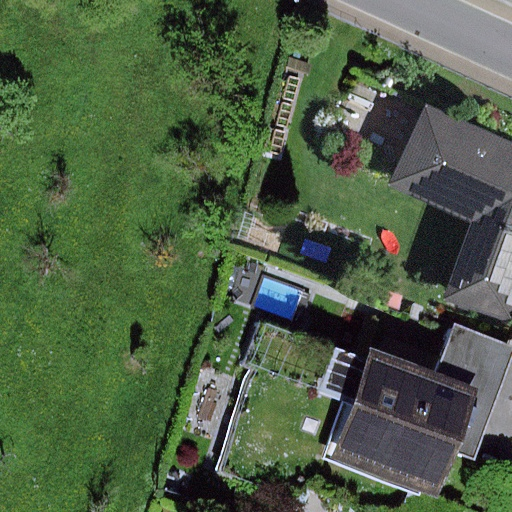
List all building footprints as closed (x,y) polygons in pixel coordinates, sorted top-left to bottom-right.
[(511,222),(484,294),(511,304),(511,129),(449,105),(419,182),(511,217),(511,222)] [(325,391),(342,346),(269,320),(253,365),(237,359),(202,461),(317,501),(331,456),(351,400),(325,391)] [(511,341),(460,322),(443,369),(485,385),(461,449),(483,457),(511,375),(511,341)] [(351,400),(331,456),(419,487),(445,496),(461,449),(485,385),(443,369),(376,346),(372,356),(342,346),(325,391),(351,400)] [(472,511),(474,506),(445,496),(419,487),(410,511),(472,511)]
